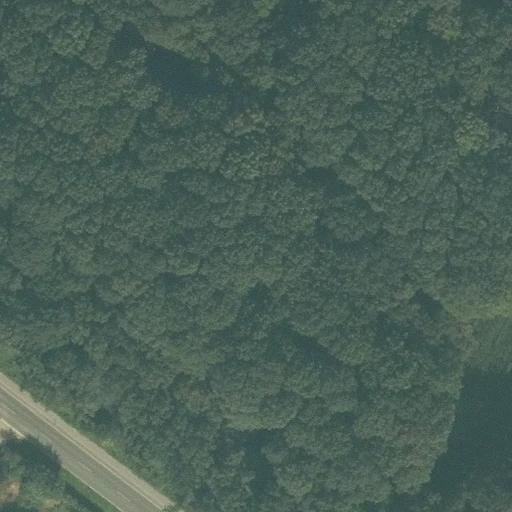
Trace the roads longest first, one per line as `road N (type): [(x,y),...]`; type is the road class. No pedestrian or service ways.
road 1 (track): [(354,511),(511,221)]
road 2 (secondary): [(0,409),(135,511)]
